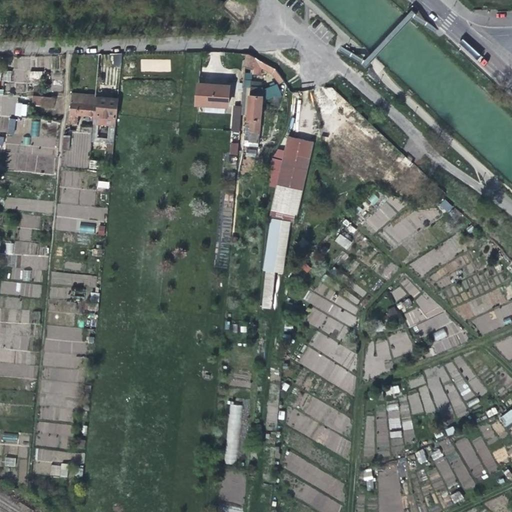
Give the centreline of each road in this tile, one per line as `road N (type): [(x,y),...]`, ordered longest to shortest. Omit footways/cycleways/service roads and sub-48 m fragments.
road 1 (residential): [(270,11),(243,44),(0,47)]
road 2 (track): [(402,262),(358,308),(346,511)]
road 3 (unclassified): [(489,188),(440,160),(314,45)]
road 4 (track): [(477,339),(363,230)]
road 5 (track): [(477,339),(365,383),(353,396)]
